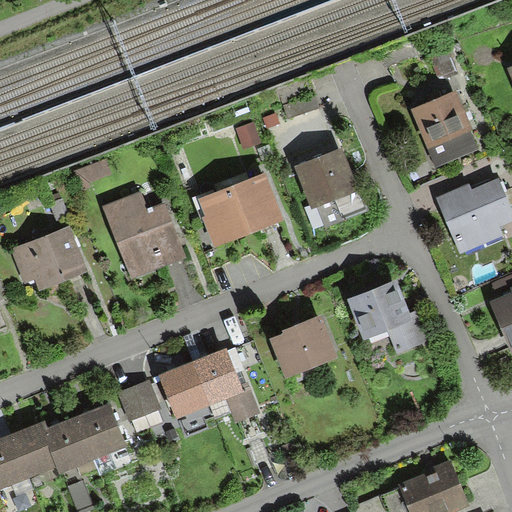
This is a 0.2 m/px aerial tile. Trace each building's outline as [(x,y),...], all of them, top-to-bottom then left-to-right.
[(408,93),(429,149),(471,134),(450,78),(408,93)] [(294,121),(325,109),(315,81),(283,93),(294,121)] [(340,141),(291,162),(310,207),(359,186),(340,141)] [(264,165),(193,192),(213,245),(284,218),(264,165)] [(511,215),(497,180),(470,192),(468,187),(440,199),(462,250),(501,233),(496,223),(511,215)] [(136,187),(99,202),(130,276),(185,253),(163,200),(145,207),(136,187)] [(69,222),(10,249),(30,293),(89,266),(69,222)] [(397,278),(347,296),(361,334),(387,324),(396,351),(427,340),(416,311),(410,313),(397,278)] [(511,293),(495,300),(511,342),(511,293)] [(318,313),(267,335),(285,375),(336,353),(318,313)] [(226,344),(192,358),(209,403),(226,396),(234,419),(258,409),(247,379),(240,382),(226,344)] [(209,403),(192,358),(156,372),(173,417),(209,403)] [(148,380),(115,392),(126,420),(159,407),(148,380)] [(0,484),(54,463),(57,471),(126,444),(109,400),(46,425),(43,416),(0,432),(0,484)] [(354,511),(352,511),(454,511),(454,510),(470,503),(451,459),(350,504),(354,511)]
